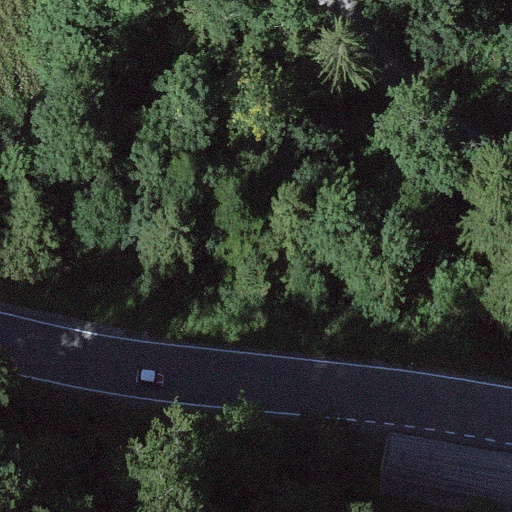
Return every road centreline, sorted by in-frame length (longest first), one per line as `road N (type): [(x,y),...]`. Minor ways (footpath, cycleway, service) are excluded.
road 1 (tertiary): [(0,337),(511,414)]
road 2 (unclassified): [(334,0),(427,111),(511,154)]
